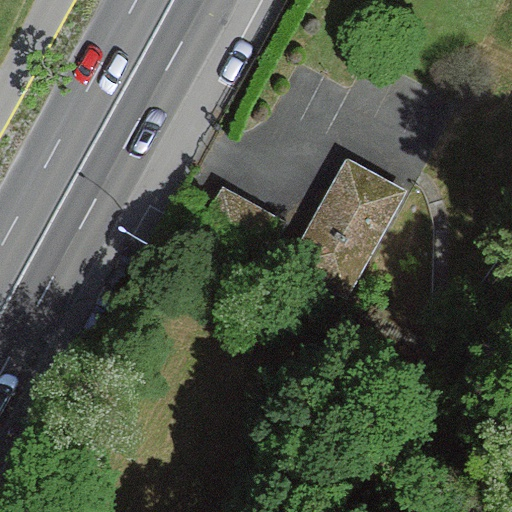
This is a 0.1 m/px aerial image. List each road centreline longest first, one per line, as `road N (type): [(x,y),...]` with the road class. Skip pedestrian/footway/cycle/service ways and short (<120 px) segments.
road 1 (primary): [(0,387),(213,0)]
road 2 (primary): [(138,0),(0,252)]
